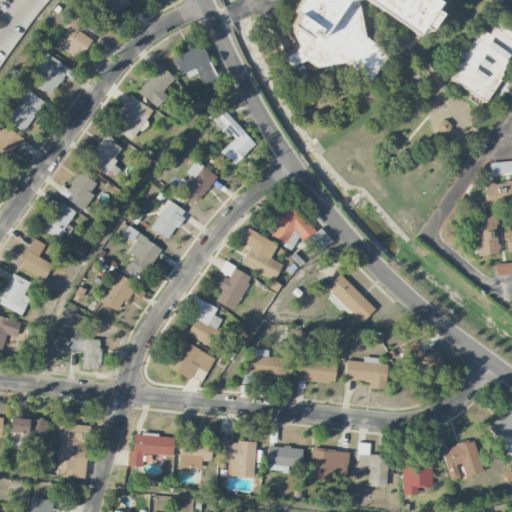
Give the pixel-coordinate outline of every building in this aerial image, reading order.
[(104,24),(129,1),(127,0),(104,0),(92,11),(104,24)] [(297,0),(291,21),(295,49),(285,57),(287,67),(327,62),(375,77),(382,54),(362,28),(359,7),(424,27),(422,30),(429,32),(439,0),(297,0)] [(77,61),(91,40),(76,30),(82,22),(71,14),(62,28),(65,30),(54,45),(77,61)] [(450,81),(483,101),(511,54),(511,33),(496,23),(488,35),(478,28),(453,67),(457,70),(450,81)] [(217,78),(201,44),(173,57),(184,80),(197,73),(202,85),(217,78)] [(36,67),(42,72),(33,85),(50,97),(69,69),(45,53),(36,67)] [(176,79),(157,65),(137,94),(156,107),(176,79)] [(23,132),(43,102),(26,91),(6,121),(23,132)] [(220,151),(233,165),(255,144),(223,110),(213,119),(232,140),(220,151)] [(0,164),(2,166),(21,139),(0,124),(0,164)] [(111,164),(122,148),(105,136),(87,162),(108,177),(115,167),(111,164)] [(174,189),(196,204),(215,175),(195,161),(183,179),(181,178),(174,189)] [(491,173),(511,172),(511,162),(490,163),(491,173)] [(96,182),(79,172),(63,198),(82,211),(93,194),(90,192),(96,182)] [(511,204),(511,181),(484,183),(485,205),(511,204)] [(75,212),(60,201),(40,228),(59,242),(70,226),(66,224),(75,212)] [(166,240),(185,213),(169,201),(149,227),(166,240)] [(331,242),(320,228),(313,233),(293,208),(268,228),(280,243),(294,231),(304,244),(308,240),(318,252),(331,242)] [(474,216),(475,255),(497,254),(495,216),(474,216)] [(128,253),(134,256),(126,269),(142,279),(160,248),(127,227),(121,236),(133,244),(128,253)] [(281,264),(270,259),(277,243),(246,230),(241,241),(250,245),(241,266),(274,280),(281,264)] [(298,235),(291,232),(284,247),(291,250),(298,235)] [(37,257),(44,245),(33,238),(17,266),(43,281),(52,265),(37,257)] [(215,287),(220,289),(214,302),(234,311),(250,276),(231,267),(232,266),(223,262),(219,271),(222,273),(215,287)] [(495,275),(511,273),(511,262),(495,263),(495,275)] [(135,284),(112,271),(104,285),(108,287),(100,301),(118,312),(135,284)] [(4,290),(0,287),(0,305),(20,316),(29,299),(23,296),(30,283),(12,273),(4,290)] [(374,309),(339,274),(326,287),(360,323),(374,309)] [(0,351),(6,335),(15,338),(20,323),(0,316),(0,351)] [(99,340),(87,339),(87,330),(74,329),(74,337),(66,337),(66,351),(82,352),(81,368),(98,369),(99,340)] [(424,356),(417,340),(402,347),(417,381),(445,369),(436,350),(424,356)] [(214,358),(181,341),(167,368),(189,379),(196,367),(207,372),(214,358)] [(267,350),(248,349),(247,375),(289,377),(290,359),(267,357),(267,350)] [(343,379),(368,381),(368,388),(384,389),(386,364),(376,363),(376,358),(363,357),(362,362),(345,360),(343,379)] [(335,362),(298,361),(297,381),(335,383),(335,362)] [(511,432),(511,409),(487,427),(508,457),(511,454),(511,432),(511,433),(511,432)] [(9,433),(26,433),(25,449),(45,450),(46,420),(10,418),(9,433)] [(56,476),(85,478),(88,425),(60,423),(56,476)] [(172,456),(173,436),(133,434),(132,450),(127,450),(126,466),(142,467),(142,454),(172,456)] [(178,468),(200,469),(200,461),(210,462),(211,438),(179,437),(178,468)] [(440,449),(450,482),(462,478),(482,472),(472,439),(440,449)] [(226,476),(253,477),(254,443),(223,442),(223,463),(226,463),(226,476)] [(368,469),(367,487),(384,487),(385,456),(368,455),(369,444),(356,443),(355,468),(368,469)] [(266,446),(265,469),(300,470),(301,448),(266,446)] [(348,451),(312,448),(309,479),(328,481),(328,474),(346,476),(348,451)] [(402,495),(417,495),(417,488),(431,487),(430,462),(401,463),(402,495)] [(29,511),(51,511),(52,500),(31,498),(29,511)]
